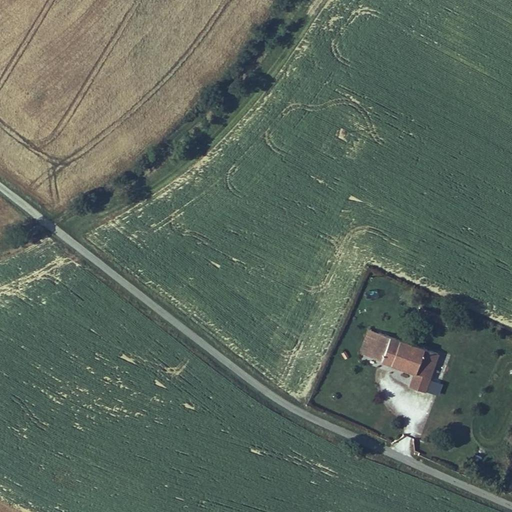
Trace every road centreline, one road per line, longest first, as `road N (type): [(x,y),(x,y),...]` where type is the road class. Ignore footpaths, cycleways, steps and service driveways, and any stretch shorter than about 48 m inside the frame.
road 1 (unclassified): [(0,190),(271,407),(502,511)]
road 2 (track): [(303,0),(169,154),(53,233),(0,254)]
